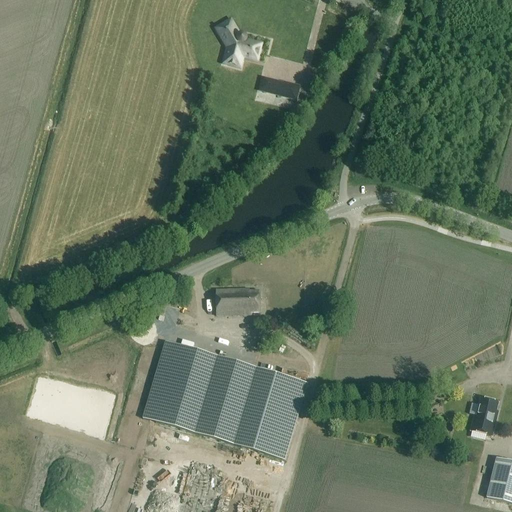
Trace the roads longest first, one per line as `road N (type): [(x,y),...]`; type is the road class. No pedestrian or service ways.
road 1 (unclassified): [(346,208),(0,351)]
road 2 (track): [(356,204),(276,511)]
road 3 (unclassified): [(360,5),(396,23),(343,178),(346,208)]
road 4 (unclassified): [(511,237),(414,202),(346,208)]
